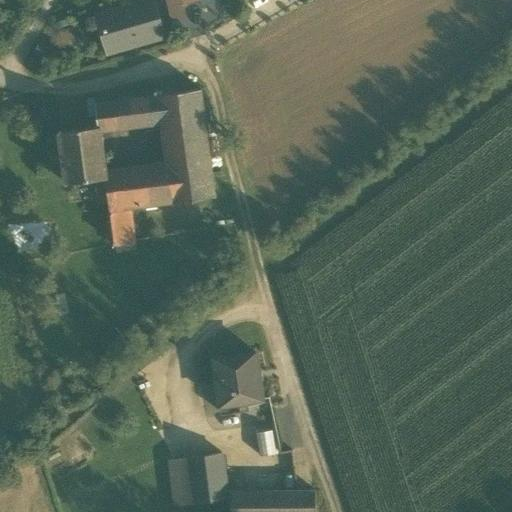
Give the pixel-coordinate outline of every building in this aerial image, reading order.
[(185,17),(183,5),(181,0),(167,0),(173,20),(185,17)] [(99,16),(109,51),(162,36),(152,1),(99,16)] [(39,61),(48,47),(39,42),(31,56),(39,61)] [(161,123),(166,162),(172,202),(215,196),(201,90),(157,95),(161,123)] [(123,128),(161,123),(157,95),(120,100),(123,128)] [(101,131),(123,128),(120,100),(95,103),(99,127),(100,127),(101,131)] [(59,132),(66,183),(96,179),(105,178),(107,177),(106,170),(101,131),(100,127),(99,127),(59,132)] [(107,177),(105,178),(108,201),(110,210),(130,207),(172,202),(166,162),(106,170),(107,177)] [(99,202),(108,201),(105,178),(96,179),(99,202)] [(134,241),(130,207),(110,210),(114,244),(134,241)] [(213,359),(220,405),(237,403),(262,399),(255,352),(213,359)] [(239,412),(237,403),(220,405),(222,414),(239,412)] [(188,458),(194,504),(227,500),(228,492),(221,453),(188,458)] [(177,506),(194,504),(188,458),(171,461),(177,506)] [(315,511),(315,490),(228,492),(227,500),(230,511),(315,511)]
